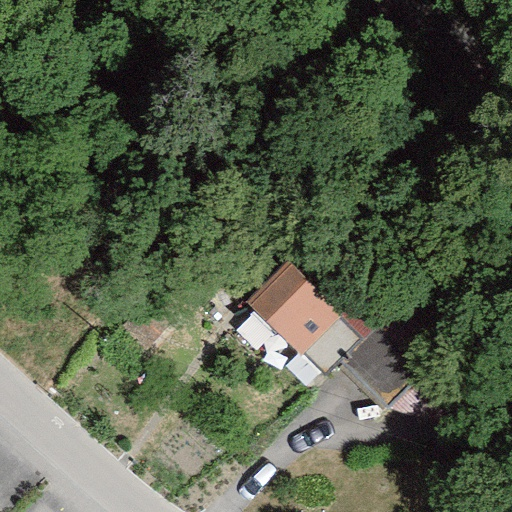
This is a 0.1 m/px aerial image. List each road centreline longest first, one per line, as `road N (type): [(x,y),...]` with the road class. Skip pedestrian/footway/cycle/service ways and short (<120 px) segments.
road 1 (residential): [(0,391),(136,511)]
road 2 (unclassified): [(511,70),(347,0)]
